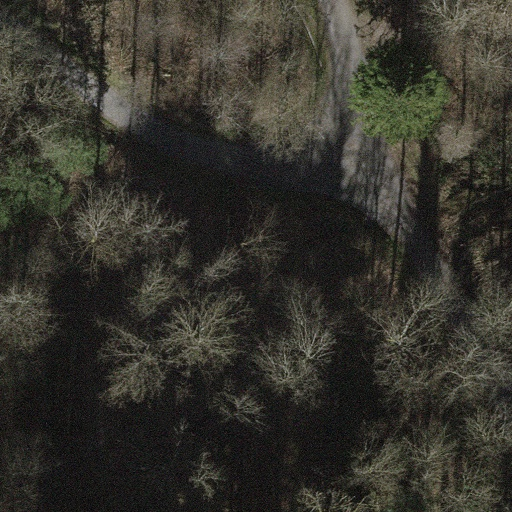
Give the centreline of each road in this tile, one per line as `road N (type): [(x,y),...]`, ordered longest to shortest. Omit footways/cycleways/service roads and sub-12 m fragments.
road 1 (track): [(0,20),(137,123),(230,159),(359,145)]
road 2 (track): [(511,404),(359,145)]
road 3 (track): [(359,145),(331,0)]
